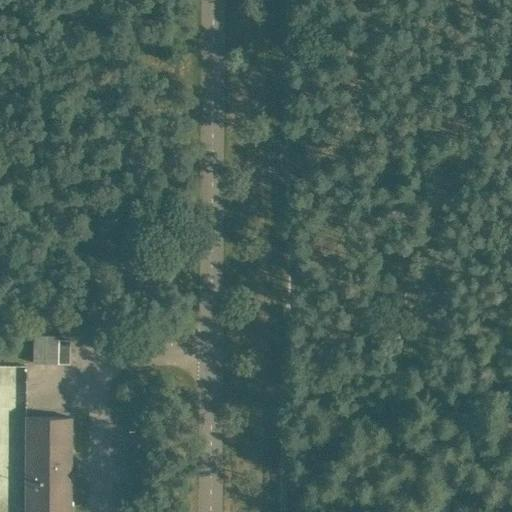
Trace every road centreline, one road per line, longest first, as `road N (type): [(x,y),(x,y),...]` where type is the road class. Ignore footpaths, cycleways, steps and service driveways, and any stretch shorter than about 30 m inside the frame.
road 1 (unclassified): [(209,511),(212,0)]
road 2 (track): [(281,0),(278,511)]
